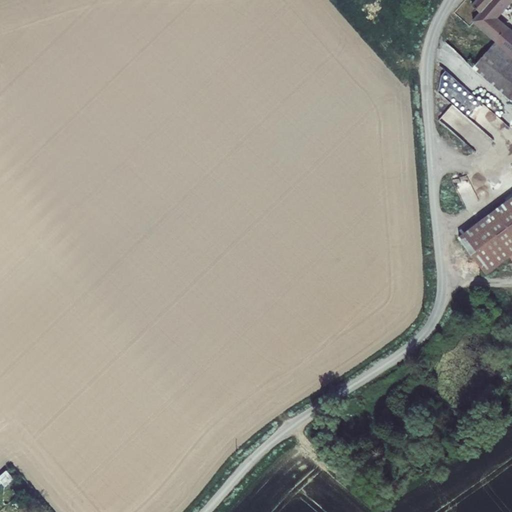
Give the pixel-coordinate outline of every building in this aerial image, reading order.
[(472,22),(511,57),(511,30),(498,19),(511,2),(511,0),(476,0),(472,5),(480,13),(472,22)] [(511,57),(495,43),(473,69),(511,102),(511,57)] [(484,129),(453,104),(466,89),(448,74),(435,90),(452,103),(438,120),(470,146),(484,129)] [(467,173),(454,180),(467,205),(480,198),(467,173)] [(511,198),(459,239),(487,276),(511,258),(511,259),(511,198)] [(6,483),(15,477),(10,469),(0,475),(6,483)]
